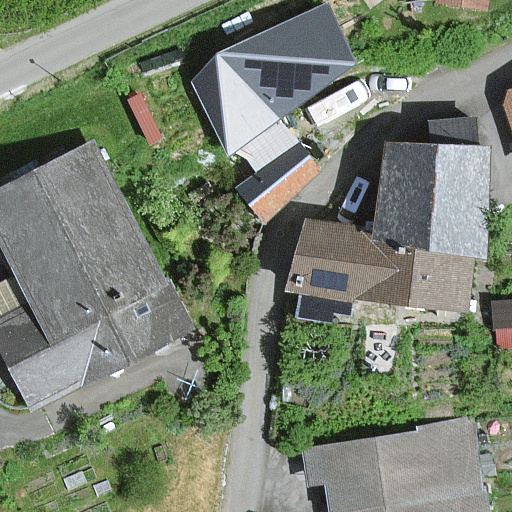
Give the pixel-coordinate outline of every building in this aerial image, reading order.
[(220,56),(197,82),(231,152),(353,63),(325,8),(220,56)] [(431,136),(480,135),(480,111),(431,111),(431,136)] [(290,288),(467,307),(474,256),(485,257),(486,150),(389,144),(379,231),(310,222),(290,288)] [(185,324),(91,145),(0,191),(0,235),(38,308),(0,327),(0,332),(36,402),(185,324)] [(262,215),(317,172),(296,145),(241,188),(262,215)] [(483,511),(468,424),(312,451),(316,475),(331,472),(337,511),(483,511)]
